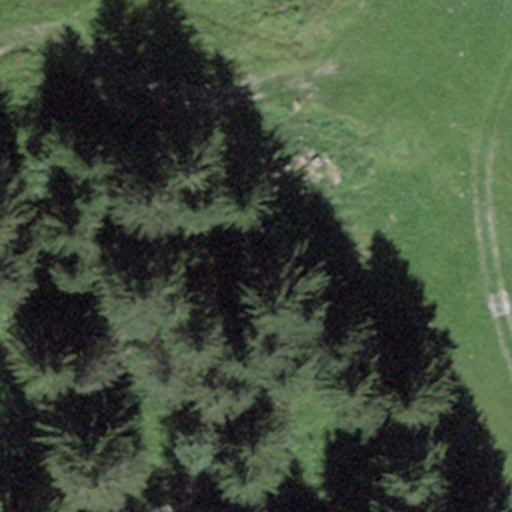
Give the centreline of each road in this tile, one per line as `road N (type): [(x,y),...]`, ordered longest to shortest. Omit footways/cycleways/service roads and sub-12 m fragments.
road 1 (track): [(511,338),(491,256),(481,157),(490,108),(511,64)]
road 2 (track): [(151,511),(303,511)]
